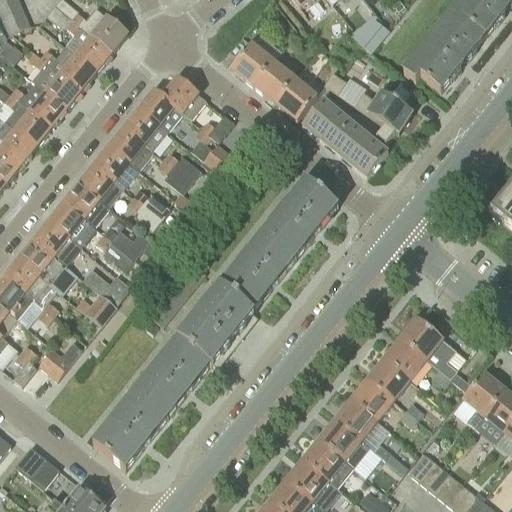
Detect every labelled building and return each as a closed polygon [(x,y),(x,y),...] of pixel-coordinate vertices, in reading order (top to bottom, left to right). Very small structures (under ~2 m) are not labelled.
[(288,0),(300,14),(317,0),(288,0)] [(511,0),(466,0),(411,69),(403,79),(416,89),(421,83),(440,98),(511,8),(511,0)] [(0,20),(20,12),(15,1),(0,7),(0,20)] [(113,59),(128,40),(118,32),(109,24),(96,14),(86,27),(77,20),(79,17),(62,3),(55,12),(113,59)] [(20,12),(0,20),(0,21),(5,32),(25,23),(20,12)] [(65,34),(75,42),(66,52),(97,78),(113,59),(55,12),(47,22),(65,35),(65,34)] [(29,33),(25,23),(5,32),(9,42),(29,33)] [(372,59),(390,36),(375,25),(357,47),(372,59)] [(13,52),(8,47),(0,56),(1,57),(0,58),(5,63),(13,52)] [(273,67),(252,50),(232,74),(254,92),(273,67)] [(46,55),(40,62),(82,96),(97,78),(66,52),(57,64),(46,55)] [(29,65),(42,76),(32,87),(35,89),(67,115),(82,96),(40,62),(34,58),(29,65)] [(254,92),(265,101),(276,110),(295,85),(273,67),(254,92)] [(346,88),(332,79),(324,92),(338,101),(346,88)] [(207,107),(177,83),(162,102),(183,119),(183,121),(191,127),(207,107)] [(276,110),(286,118),(298,127),(317,104),(295,85),(276,110)] [(390,103),(403,110),(412,93),(399,86),(390,103)] [(16,93),(10,100),(52,134),(67,115),(35,89),(26,100),(16,93)] [(1,93),(0,94),(0,104),(5,108),(15,116),(6,127),(37,152),(52,134),(10,100),(1,93)] [(162,102),(154,96),(139,114),(168,138),(183,121),(183,119),(162,102)] [(363,100),(355,112),(384,131),(395,138),(398,140),(412,118),(382,98),(376,108),(363,100)] [(367,184),(388,158),(323,106),(302,131),(367,184)] [(153,157),(168,138),(139,114),(124,133),(153,157)] [(0,153),(22,171),(37,152),(6,127),(0,134),(0,153)] [(207,127),(201,135),(212,144),(218,136),(214,133),(207,127)] [(384,131),(376,141),(386,149),(395,138),(384,131)] [(155,158),(153,157),(124,133),(109,152),(140,177),(155,158)] [(201,135),(196,142),(207,150),(212,144),(201,135)] [(218,150),(203,167),(212,174),(226,157),(218,150)] [(109,152),(93,171),(124,196),(140,177),(109,152)] [(0,185),(6,190),(22,171),(0,153),(0,185)] [(226,157),(212,174),(222,182),(236,166),(226,157)] [(169,159),(164,165),(193,188),(201,177),(183,162),(179,167),(169,159)] [(164,165),(158,173),(168,181),(164,185),(183,200),(193,188),(164,165)] [(203,167),(201,170),(208,175),(205,179),(220,185),(222,182),(212,174),(203,167)] [(93,171),(79,189),(109,214),(124,196),(93,171)] [(296,265),(328,225),(338,212),(306,186),(275,225),(264,239),(296,265)] [(109,214),(79,189),(64,208),(95,234),(110,215),(109,214)] [(511,191),(491,217),(511,234),(511,191)] [(139,196),(134,203),(163,226),(171,215),(152,200),(149,204),(139,196)] [(134,203),(128,211),(137,218),(134,222),(153,238),(163,226),(134,203)] [(95,234),(64,208),(49,227),(81,253),(81,252),(95,234)] [(49,227),(34,245),(68,272),(82,254),(81,252),(81,253),(49,227)] [(109,233),(103,240),(129,261),(136,266),(144,255),(133,246),(120,236),(118,240),(109,233)] [(253,318),(296,265),(264,239),(221,292),(253,318)] [(126,278),(136,266),(103,240),(97,248),(107,255),(103,260),(126,278)] [(53,291),(68,272),(34,245),(18,265),(48,289),(49,288),(53,291)] [(204,277),(210,269),(203,264),(197,271),(204,277)] [(33,308),(48,289),(18,265),(3,283),(33,308)] [(163,333),(167,327),(201,285),(206,279),(195,271),(152,324),(163,333)] [(100,299),(116,312),(131,294),(116,282),(110,290),(91,275),(83,285),(100,299)] [(0,311),(18,327),(33,308),(3,283),(0,286),(0,311)] [(221,292),(183,339),(178,345),(210,371),(212,372),(213,371),(215,372),(231,353),(233,355),(243,344),(240,341),(255,322),(254,321),(255,319),(253,318),(221,292)] [(90,310),(84,317),(102,332),(116,314),(116,313),(116,312),(100,299),(90,310)] [(43,316),(54,324),(59,316),(49,308),(43,316)] [(0,311),(0,342),(3,345),(4,344),(18,327),(0,311)] [(54,324),(43,316),(37,323),(48,331),(54,324)] [(400,345),(427,366),(438,376),(451,386),(456,379),(458,377),(447,368),(456,356),(443,346),(417,325),(400,345)] [(152,328),(146,335),(153,340),(159,333),(152,328)] [(0,342),(0,358),(9,348),(4,344),(3,345),(0,342)] [(98,361),(107,350),(101,345),(92,356),(98,361)] [(168,424),(210,371),(178,345),(136,398),(168,424)] [(384,365),(411,386),(427,366),(400,345),(384,365)] [(62,361),(72,369),(82,356),(72,348),(62,361)] [(26,351),(20,359),(32,367),(37,360),(26,351)] [(39,371),(48,379),(62,361),(52,354),(39,371)] [(18,379),(13,385),(22,392),(36,374),(32,367),(20,359),(19,360),(14,366),(18,369),(23,373),(18,379)] [(62,361),(48,379),(58,386),(72,369),(62,361)] [(368,385),(395,407),(411,386),(384,365),(368,385)] [(438,376),(432,383),(445,394),(451,386),(438,376)] [(456,379),(451,386),(464,396),(469,389),(456,379)] [(505,396),(485,380),(485,379),(464,406),(476,416),(467,426),(475,433),(505,396)] [(351,406),(378,427),(395,407),(368,385),(351,406)] [(511,427),(511,401),(505,396),(475,433),(476,433),(495,449),(511,427)] [(93,451),(125,477),(168,424),(136,398),(93,451)] [(362,447),(378,427),(351,406),(335,426),(362,447)] [(412,409),(406,416),(418,425),(424,418),(412,409)] [(406,416),(400,424),(412,433),(418,425),(406,416)] [(335,426),(319,446),(346,468),(353,474),(370,454),(362,448),(362,447),(335,426)] [(0,443),(0,466),(11,453),(0,443)] [(319,446),(302,466),(330,488),(329,488),(337,495),(354,475),(353,474),(346,468),(319,446)] [(374,456),(382,463),(385,466),(391,459),(391,458),(380,449),(374,456)] [(15,472),(32,485),(47,466),(31,453),(15,472)] [(410,481),(418,487),(434,468),(426,461),(410,481)] [(60,476),(47,466),(32,485),(44,496),(60,476)] [(337,495),(329,488),(330,488),(302,466),(286,486),(314,508),(313,508),(318,511),(330,511),(341,498),(337,495)] [(434,468),(418,487),(427,494),(443,475),(434,468)] [(427,494),(435,501),(451,481),(443,475),(427,494)] [(435,501),(444,508),(460,488),(451,481),(435,501)] [(286,486),(270,507),(276,511),(318,511),(313,508),(314,508),(286,486)] [(460,488),(444,508),(448,511),(455,511),(469,496),(460,488)] [(104,511),(79,492),(63,511),(104,511)] [(455,511),(469,511),(477,502),(469,496),(455,511)] [(469,511),(484,511),(486,510),(477,502),(469,511)]
